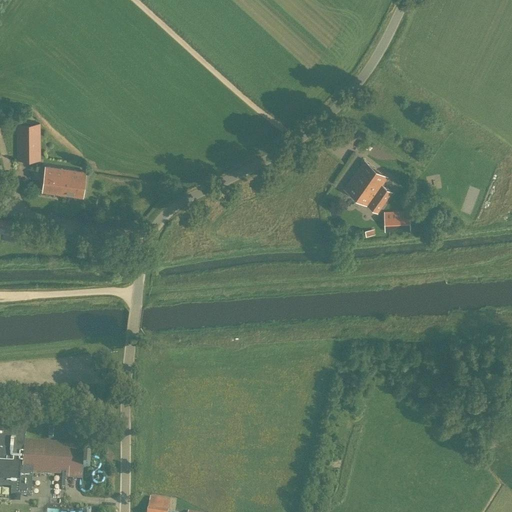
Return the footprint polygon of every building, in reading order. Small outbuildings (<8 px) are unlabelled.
[(40,124),(17,124),(17,160),(40,160),(40,124)] [(344,188),(377,212),(392,191),(382,184),(387,176),(364,159),(344,188)] [(46,166),(42,191),(83,197),(86,172),(46,166)] [(384,211),(385,231),(410,230),(409,210),(384,211)] [(0,232),(17,236),(20,223),(0,217),(0,232)] [(0,487),(12,488),(11,495),(31,497),(33,473),(62,475),(62,479),(62,490),(65,490),(65,479),(80,480),(83,480),(83,469),(90,469),(91,463),(91,457),(84,457),(85,446),(85,440),(69,439),(69,445),(25,442),(26,431),(0,429),(0,487)] [(151,499),(148,509),(147,511),(168,511),(170,502),(151,499)]
